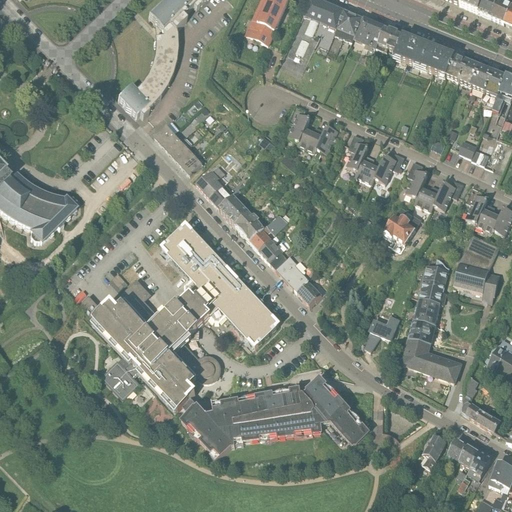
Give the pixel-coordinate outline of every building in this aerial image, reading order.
[(209,0),(169,0),(148,21),(156,29),(158,41),(156,41),(156,42),(156,51),(155,62),(152,71),(148,81),(143,89),(137,96),(131,90),(117,103),(123,109),(125,107),(132,114),(130,116),(135,122),(139,119),(142,122),(149,116),(148,115),(159,102),(166,91),(172,79),(174,72),(176,66),(177,53),(177,39),(176,35),(186,25),(182,20),(193,10),(196,13),(209,0)] [(263,0),(246,38),(268,48),(288,4),(289,0),(263,0)] [(477,15),(483,0),(462,0),(459,7),(477,15)] [(483,0),(477,15),(490,20),(497,4),(490,1),(490,0),(483,0)] [(497,4),(490,20),(503,26),(511,6),(511,1),(508,0),(505,7),(497,4)] [(318,24),(329,28),(336,31),(337,31),(343,15),(336,12),(324,7),(311,1),(304,18),(285,58),(299,64),(306,67),(320,41),(312,37),(318,24)] [(353,46),(354,42),(354,41),(362,23),(356,21),(349,18),(343,15),(337,31),(334,38),(339,40),(353,46)] [(384,32),(362,23),(354,41),(354,42),(375,50),(384,32)] [(393,61),(394,59),(403,40),(384,32),(375,50),(387,55),(388,51),(396,54),(392,61),(393,61)] [(416,45),(403,40),(394,59),(408,65),(416,45)] [(429,50),(416,45),(408,65),(421,70),(429,50)] [(421,70),(433,75),(441,55),(429,50),(421,70)] [(454,60),(441,55),(433,75),(446,81),(454,60)] [(467,65),(454,60),(446,81),(459,86),(467,65)] [(459,86),(472,91),(480,71),(467,65),(459,86)] [(485,96),(493,76),(480,71),(472,91),(485,96)] [(493,76),(485,96),(482,104),(495,109),(498,101),(506,81),(493,76)] [(505,102),(511,104),(511,103),(511,83),(506,81),(498,101),(495,109),(492,115),(499,118),(505,102)] [(198,101),(193,106),(197,111),(202,106),(198,101)] [(204,109),(200,113),(204,117),(208,113),(204,109)] [(288,141),(299,146),(305,133),(306,133),(310,123),(300,118),(301,114),(295,111),(289,125),(294,128),(288,141)] [(205,122),(210,127),(214,122),(210,118),(205,122)] [(511,129),(511,125),(504,122),(500,131),(510,135),(511,129)] [(174,138),(167,130),(166,130),(156,140),(157,141),(157,140),(160,144),(158,146),(162,149),(174,138)] [(316,154),(327,159),(333,146),(339,149),(345,134),(339,131),(337,135),(327,130),(325,134),(316,154)] [(325,134),(319,132),(316,138),(306,133),(305,133),(299,146),(298,149),(315,157),(316,154),(325,134)] [(454,142),(457,135),(450,132),(446,139),(447,140),(446,143),(452,145),(453,142),(454,142)] [(181,145),(174,138),(162,149),(162,150),(164,147),(167,151),(165,153),(169,157),(181,145)] [(363,164),(365,158),(368,152),(358,147),(361,141),(354,138),(348,153),(353,155),(346,170),(357,175),(362,164),(363,164)] [(172,160),(176,164),(188,152),(192,148),(185,141),(181,145),(169,157),(171,155),(174,158),(172,160)] [(260,150),(270,157),(275,150),(266,143),(260,150)] [(471,163),(475,153),(477,150),(464,145),(458,157),(471,163)] [(437,146),(435,153),(445,156),(447,149),(437,146)] [(195,160),(188,152),(176,164),(178,162),(181,166),(179,168),(183,171),(195,160)] [(471,164),(484,169),(489,159),(483,157),(480,156),(475,153),(471,163),(471,164)] [(281,164),(294,176),(300,169),(286,157),(281,164)] [(372,189),(375,183),(374,183),(379,172),(368,167),(371,161),(365,158),(363,164),(362,164),(357,175),(355,181),(372,189)] [(385,159),(379,172),(374,183),(375,183),(385,188),(392,173),(398,175),(404,161),(398,158),(395,164),(385,159)] [(186,175),(190,179),(202,168),(195,160),(183,171),(183,172),(185,170),(188,173),(186,175)] [(407,180),(412,182),(406,197),(416,202),(421,191),(422,191),(427,179),(417,174),(420,168),(413,165),(407,180)] [(211,174),(195,188),(210,203),(223,191),(225,189),(219,183),(229,173),(224,168),(214,177),(211,174)] [(0,215),(1,216),(4,218),(7,221),(11,223),(14,225),(18,227),(21,229),(25,231),(29,232),(32,234),(30,236),(32,237),(30,238),(31,242),(34,246),(39,246),(40,245),(41,246),(57,231),(59,234),(63,230),(61,227),(76,212),(75,211),(76,209),(76,205),(72,201),(68,201),(67,202),(66,201),(64,203),(63,203),(59,202),(56,201),(52,200),(49,199),(46,198),(42,196),(39,195),(36,193),(33,191),(30,189),(27,187),(24,185),(21,183),(18,180),(16,178),(9,184),(9,183),(8,184),(3,179),(5,177),(0,172),(0,215)] [(321,183),(314,178),(309,186),(315,191),(321,183)] [(433,210),(434,210),(444,215),(451,200),(457,203),(463,188),(457,185),(455,191),(444,186),(441,193),(438,199),(433,210)] [(223,191),(210,203),(219,214),(232,202),(223,191)] [(431,216),(434,210),(433,210),(438,199),(441,193),(435,191),(432,197),(422,191),(421,191),(416,202),(414,208),(431,216)] [(465,223),(476,228),(486,207),(487,204),(477,199),(479,195),(473,192),(466,207),(471,209),(465,223)] [(232,202),(219,214),(235,231),(249,218),(233,201),(232,202)] [(493,237),(494,235),(493,235),(500,221),(500,220),(489,216),(492,210),(486,207),(476,228),(475,229),(493,237)] [(393,241),(404,249),(421,224),(401,210),(383,238),(391,243),(393,241)] [(511,227),(511,215),(504,212),(500,220),(500,221),(493,235),(494,235),(504,240),(510,227),(511,227)] [(297,214),(291,222),(295,225),(301,217),(297,214)] [(235,231),(250,247),(264,234),(257,227),(259,225),(254,220),(252,222),(249,218),(235,231)] [(271,243),(268,239),(271,236),(275,240),(287,227),(279,218),(264,234),(250,247),(258,256),(271,245),(270,244),(271,243)] [(433,229),(435,224),(430,221),(427,227),(433,229)] [(178,414),(182,410),(185,407),(190,402),(195,398),(189,391),(198,383),(199,384),(200,385),(201,385),(203,386),(204,386),(205,387),(207,387),(208,387),(210,386),(211,386),(212,386),(214,385),(215,384),(216,383),(217,382),(218,381),(219,380),(219,378),(220,377),(220,375),(220,374),(220,373),(220,371),(219,370),(219,368),(218,367),(217,366),(217,365),(215,364),(214,363),(213,362),(212,361),(210,361),(209,361),(208,361),(206,361),(205,361),(203,361),(202,362),(201,362),(199,363),(198,364),(182,347),(189,340),(191,342),(198,342),(198,335),(197,333),(211,320),(212,322),(218,322),(223,317),(228,322),(227,323),(230,326),(231,325),(232,327),(231,327),(235,331),(235,330),(237,331),(236,332),(239,335),(240,335),(241,336),(240,337),(244,340),(255,351),(279,328),(186,229),(162,252),(173,263),(172,264),(175,267),(176,266),(177,268),(176,269),(179,272),(180,271),(182,273),(181,273),(184,277),(185,276),(186,278),(185,278),(188,282),(189,281),(194,286),(189,291),(188,296),(190,298),(176,311),(174,310),(167,309),(167,316),(168,318),(161,324),(143,305),(150,299),(137,285),(106,313),(105,311),(102,313),(89,299),(79,309),(85,316),(93,324),(92,325),(135,368),(132,371),(129,368),(125,371),(119,365),(112,371),(109,367),(102,374),(106,377),(102,380),(124,404),(127,401),(130,404),(137,398),(134,395),(140,390),(133,382),(142,375),(178,414)] [(499,251),(472,239),(459,267),(459,269),(488,277),(499,251)] [(283,256),(271,243),(270,244),(271,245),(258,256),(276,275),(277,275),(287,262),(282,257),(283,256)] [(157,244),(148,252),(152,256),(161,248),(157,244)] [(294,294),(298,297),(309,287),(307,285),(308,283),(294,269),(296,267),(289,260),(287,262),(277,275),(294,294)] [(435,271),(426,269),(423,283),(445,288),(447,276),(448,276),(449,275),(448,275),(448,272),(449,272),(449,271),(447,271),(443,265),(437,262),(435,271)] [(130,282),(140,275),(134,267),(124,274),(130,282)] [(488,277),(459,269),(453,290),(494,301),(500,279),(488,277)] [(110,284),(121,295),(130,286),(120,275),(110,284)] [(423,283),(418,302),(443,308),(446,296),(443,295),(445,288),(423,283)] [(322,300),(309,287),(298,297),(297,298),(310,311),(322,300)] [(419,302),(413,324),(435,329),(440,308),(419,302)] [(371,336),(363,349),(362,349),(361,351),(363,353),(365,351),(370,354),(370,355),(371,355),(380,340),(390,344),(398,324),(390,321),(387,329),(375,325),(370,336),(371,336)] [(409,342),(430,348),(435,329),(413,324),(409,342)] [(430,348),(409,342),(402,368),(421,375),(427,358),(430,348)] [(488,370),(496,375),(507,358),(511,348),(511,347),(503,343),(497,352),(493,350),(488,359),(493,362),(488,370)] [(496,375),(511,385),(511,348),(507,358),(496,375)] [(427,358),(421,375),(454,387),(461,368),(427,358)] [(0,374),(3,378),(6,375),(10,372),(0,360),(0,374)] [(478,385),(469,380),(466,389),(462,418),(494,437),(499,427),(473,411),(471,404),(477,393),(475,392),(478,385)] [(182,410),(188,417),(180,425),(187,432),(190,429),(202,442),(200,445),(211,456),(213,454),(220,461),(215,465),(215,466),(231,451),(235,450),(234,444),(243,443),(243,446),(259,444),(259,441),(278,438),(278,441),(294,439),(293,436),(312,433),(313,437),(321,435),(320,428),(335,426),(355,448),(368,435),(362,429),(360,431),(347,417),(350,415),(339,403),(336,406),(323,392),(326,390),(320,384),(311,392),(310,391),(307,389),(303,388),(299,388),(298,388),(297,386),(298,395),(291,396),(291,399),(273,403),(272,400),(256,403),(257,406),(238,409),(238,406),(237,406),(222,409),(223,412),(213,414),(212,407),(212,408),(212,410),(200,412),(190,402),(185,407),(182,410)] [(425,459),(420,467),(431,473),(436,465),(446,448),(445,447),(445,446),(440,443),(439,444),(434,441),(431,446),(429,445),(422,457),(425,459)] [(468,450),(456,444),(446,459),(450,461),(451,459),(459,464),(468,450)] [(459,464),(470,471),(479,457),(468,450),(459,464)] [(470,471),(467,476),(479,484),(491,464),(479,457),(470,471)] [(502,489),(510,492),(511,486),(511,472),(498,467),(489,489),(500,494),(502,489)] [(460,474),(456,480),(458,481),(456,484),(460,487),(465,480),(466,478),(460,474)] [(459,489),(457,493),(462,496),(467,487),(469,485),(470,483),(465,480),(459,489)] [(507,497),(501,511),(511,511),(511,494),(508,494),(507,497)] [(496,501),(492,509),(499,511),(501,511),(507,497),(503,495),(500,503),(496,501)] [(490,511),(492,509),(482,503),(475,511),(490,511)]
